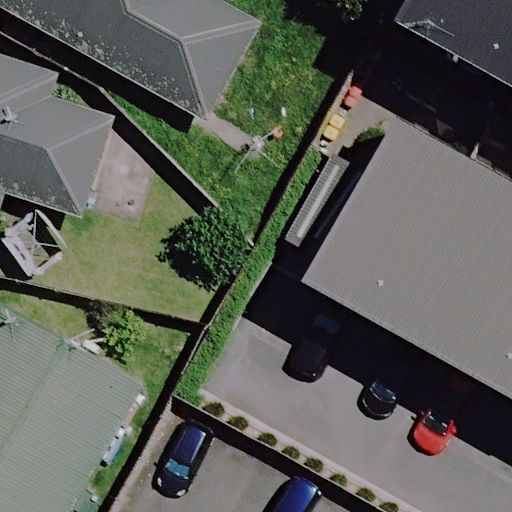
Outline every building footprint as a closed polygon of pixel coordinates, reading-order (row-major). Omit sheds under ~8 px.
[(206,0),(0,0),(0,17),(204,135),(260,38),(204,5),(206,0)] [(511,0),(406,0),(375,56),(456,101),(511,0)] [(81,231),(112,129),(51,111),(59,87),(0,68),(0,214),(2,207),(81,231)] [(511,202),(401,141),(312,301),(511,411),(511,202)] [(0,511),(73,511),(134,402),(0,328),(0,511)]
